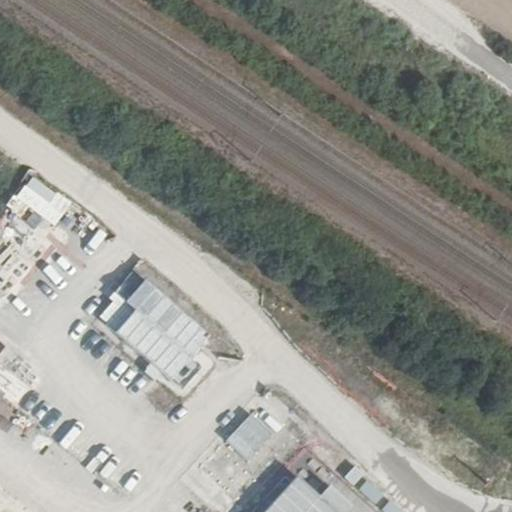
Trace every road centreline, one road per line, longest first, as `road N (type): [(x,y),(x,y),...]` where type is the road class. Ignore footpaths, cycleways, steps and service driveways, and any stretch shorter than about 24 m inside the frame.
road 1 (track): [(479,511),(431,489),(198,281),(0,139)]
road 2 (track): [(404,0),(511,73)]
